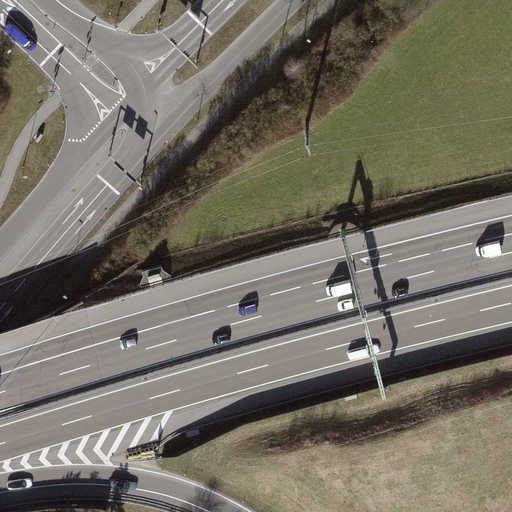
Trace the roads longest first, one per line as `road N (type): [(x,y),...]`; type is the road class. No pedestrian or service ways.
road 1 (motorway): [(0,445),(292,358),(511,304)]
road 2 (motorway): [(511,253),(216,328)]
road 3 (primary): [(0,307),(165,129)]
road 4 (motorway): [(0,485),(115,478),(183,492),(228,511)]
road 5 (motorway): [(216,328),(0,393)]
road 6 (motorway): [(216,328),(0,365)]
road 7 (primary): [(165,129),(294,0)]
road 8 (primary): [(112,122),(0,250)]
road 9 (motorway): [(0,9),(112,122)]
road 10 (motorway): [(145,87),(108,45),(48,0)]
road 11 (primary): [(228,0),(145,87)]
